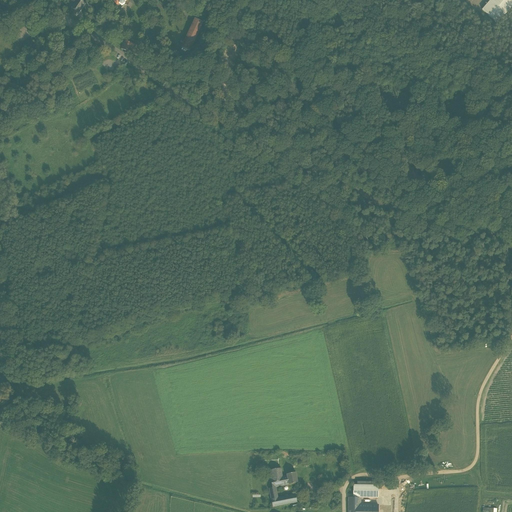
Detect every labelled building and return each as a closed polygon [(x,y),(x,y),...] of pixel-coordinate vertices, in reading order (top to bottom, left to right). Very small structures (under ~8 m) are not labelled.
[(77,0),(72,8),(70,12),(76,16),(79,13),(86,3),(84,2),(84,0),(77,0)] [(511,0),(490,0),(482,10),(497,23),(511,5),(511,0)] [(195,20),(182,47),(189,51),(202,23),(195,20)] [(135,45),(124,41),(121,49),(132,53),(135,45)] [(143,48),(135,45),(132,53),(135,54),(140,56),(143,48)] [(157,51),(151,61),(158,65),(164,55),(157,51)] [(281,468),(269,471),(272,488),(269,488),(270,494),(277,493),(276,488),(286,485),(284,476),(282,477),(281,468)] [(296,473),(287,475),(287,476),(284,476),(286,485),(298,483),(296,473)] [(357,486),(353,486),(353,498),(361,498),(378,498),(378,486),(357,486)] [(278,498),(271,500),(273,508),(297,502),(296,495),(278,498)]
